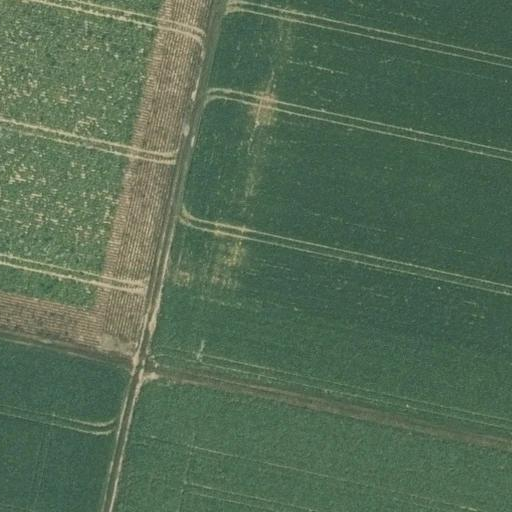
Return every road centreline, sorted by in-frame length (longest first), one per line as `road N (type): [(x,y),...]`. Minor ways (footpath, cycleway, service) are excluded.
road 1 (track): [(222,0),(109,511)]
road 2 (track): [(511,445),(0,334)]
